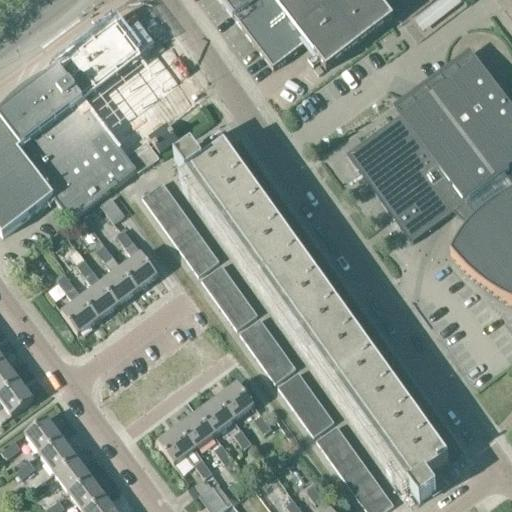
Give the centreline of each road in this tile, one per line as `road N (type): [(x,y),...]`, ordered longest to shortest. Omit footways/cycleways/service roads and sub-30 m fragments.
road 1 (unclassified): [(501,473),(163,0)]
road 2 (unclassified): [(157,511),(67,394)]
road 3 (unclassified): [(67,394),(179,307)]
